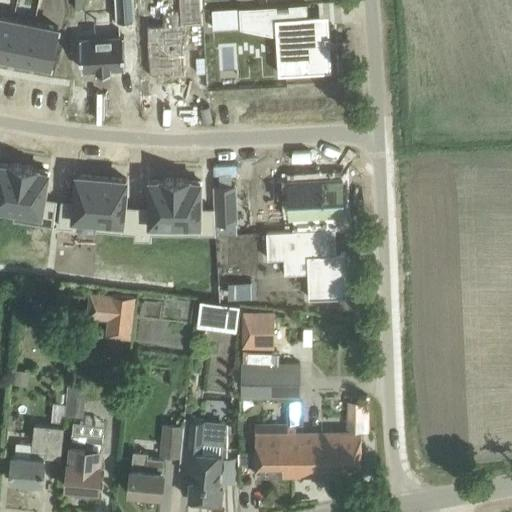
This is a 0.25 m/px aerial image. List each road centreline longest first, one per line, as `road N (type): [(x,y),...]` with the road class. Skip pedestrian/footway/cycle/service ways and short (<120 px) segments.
road 1 (residential): [(378,132),(165,147),(0,120)]
road 2 (unclassified): [(398,507),(382,333),(378,132)]
road 3 (unclassified): [(378,132),(365,0)]
